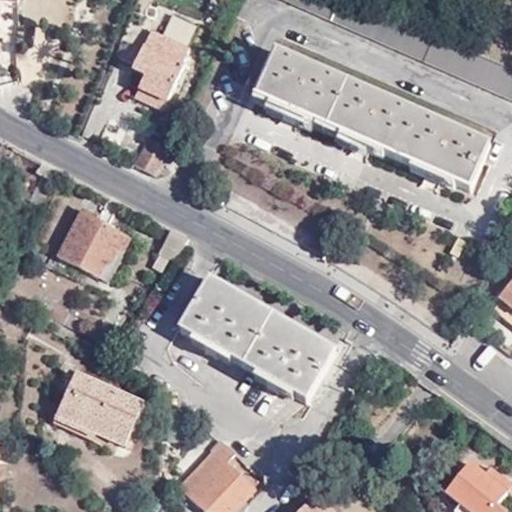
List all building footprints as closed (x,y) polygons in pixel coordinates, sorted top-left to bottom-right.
[(511,70),(351,0),(282,0),(366,38),(511,101),(511,70)] [(141,72),(134,87),(166,102),(182,66),(177,64),(186,48),(147,28),(128,67),(141,72)] [(255,101),(469,194),(490,147),(275,54),(255,101)] [(166,102),(134,87),(130,95),(161,109),(166,102)] [(154,178),(168,150),(144,139),(130,166),(154,178)] [(57,257),(105,284),(129,242),(99,225),(102,220),(83,210),(57,257)] [(189,243),(171,233),(157,253),(174,265),(189,243)] [(511,309),(511,279),(497,297),(511,309)] [(181,332),(308,405),(337,356),(210,281),(181,332)] [(489,308),(511,326),(511,309),(497,297),(489,308)] [(57,421),(62,423),(99,439),(127,451),(144,409),(75,379),(57,421)] [(187,417),(170,416),(169,441),(184,443),(187,417)] [(99,439),(62,423),(59,429),(96,447),(99,439)] [(180,491),(201,511),(234,511),(254,493),(228,466),(236,457),(223,445),(180,491)] [(501,511),(496,508),(507,494),(483,475),(470,464),(445,494),(466,511),(501,511)] [(483,475),(507,494),(511,487),(511,484),(490,467),(483,475)] [(303,494),(296,501),(304,510),(312,502),(303,494)] [(329,511),(316,498),(312,502),(304,510),(296,501),(295,502),(283,511),(329,511)]
